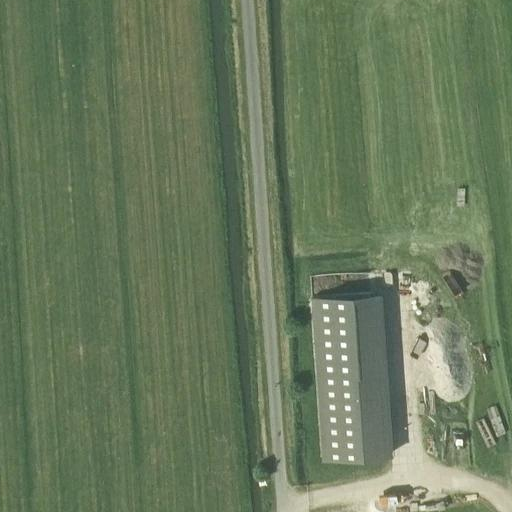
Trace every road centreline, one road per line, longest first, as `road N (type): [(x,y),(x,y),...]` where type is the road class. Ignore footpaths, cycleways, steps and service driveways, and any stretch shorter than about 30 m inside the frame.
road 1 (unclassified): [(282,511),(244,0)]
road 2 (track): [(281,503),(424,471),(511,506)]
